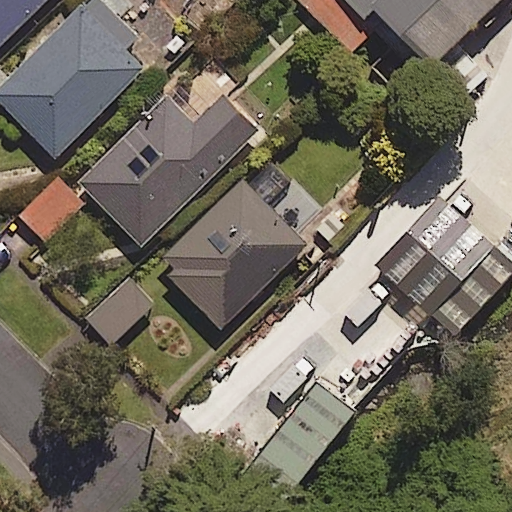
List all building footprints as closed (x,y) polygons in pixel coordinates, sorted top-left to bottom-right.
[(0,0),(0,39),(39,0),(0,0)] [(138,33),(124,19),(140,4),(135,0),(83,0),(7,74),(0,67),(0,97),(54,153),(144,65),(125,46),(138,33)] [(301,0),(347,46),(372,21),(362,11),(372,0),(380,0),(434,53),(486,0),(301,0)] [(232,83),(211,61),(192,79),(186,73),(79,178),(141,241),(257,127),(223,92),(232,83)] [(287,178),(265,155),(158,259),(221,323),(305,241),(264,200),(287,178)] [(84,201),(59,174),(19,211),(44,238),(84,201)] [(488,297),(511,268),(511,217),(487,196),(468,219),(435,192),(375,263),(428,307),(457,272),(488,297)] [(151,302),(127,276),(86,313),(111,339),(151,302)] [(286,494),(351,410),(273,349),(208,433),(286,494)]
